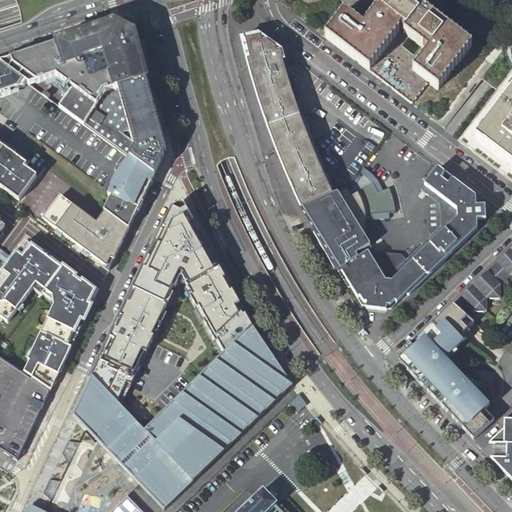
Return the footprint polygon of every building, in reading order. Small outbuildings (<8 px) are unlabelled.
[(442,0),(378,0),(374,6),(377,9),(363,28),(344,13),(325,38),(412,105),(428,83),(438,91),(472,47),(423,9),(418,14),(408,6),(412,0),(437,0),(441,3),(442,0)] [(58,108),(75,120),(83,126),(104,93),(119,89),(145,82),(142,70),(144,69),(137,45),(133,38),(113,27),(104,28),(72,39),(10,61),(12,66),(37,83),(55,77),(72,88),(58,108)] [(244,42),(249,62),(246,63),(251,80),(263,118),(264,121),(265,121),(268,128),(267,128),(276,153),(276,154),(290,186),(291,185),(294,193),(293,193),(298,205),(300,210),(332,196),(332,195),(331,194),(331,193),(330,192),(329,190),(329,188),(328,187),(328,186),(327,184),(326,183),(326,181),(325,180),(324,179),(323,176),(322,173),(321,172),(320,169),(319,166),(317,162),(316,160),(316,159),(315,157),(314,155),(313,153),(313,151),(312,150),(311,148),(311,146),(310,144),(309,143),(309,141),(308,139),(307,137),(306,135),(305,132),(304,128),(303,126),(301,122),(300,117),(299,117),(297,109),(296,108),(294,100),(293,99),(287,77),(282,62),(283,61),(280,53),(276,55),(274,49),(266,43),(262,44),(260,38),(258,39),(256,39),(248,41),(245,42),(244,42)] [(37,83),(12,66),(8,71),(29,86),(37,83)] [(0,69),(0,96),(29,86),(8,71),(3,68),(0,69)] [(135,148),(130,159),(155,177),(161,164),(160,163),(162,158),(163,159),(164,157),(160,155),(162,151),(167,152),(162,130),(149,85),(148,86),(147,82),(148,82),(148,81),(145,82),(119,89),(135,148)] [(511,88),(474,138),(508,164),(511,166),(511,88)] [(104,93),(83,126),(130,159),(135,148),(119,89),(104,93)] [(303,116),(299,117),(300,117),(301,122),(303,126),(304,128),(305,132),(306,135),(307,137),(308,139),(309,141),(309,143),(310,144),(311,146),(311,148),(312,150),(313,151),(313,153),(314,155),(315,157),(316,159),(316,160),(317,162),(319,166),(320,169),(321,172),(322,173),(323,176),(324,179),(325,180),(326,181),(326,183),(327,184),(328,186),(328,187),(329,188),(329,190),(330,192),(331,193),(331,194),(332,195),(332,196),(336,194),(334,190),(332,187),(331,183),(328,177),(323,165),(322,163),(321,162),(320,160),(316,150),(315,148),(313,141),(312,140),(309,133),(309,130),(306,123),(303,116)] [(0,188),(19,202),(29,187),(37,177),(25,168),(29,162),(0,140),(0,188)] [(126,228),(129,231),(133,222),(141,207),(155,177),(130,159),(118,175),(109,196),(112,197),(104,212),(107,215),(126,228)] [(440,172),(439,171),(438,171),(437,171),(436,170),(436,171),(435,171),(420,191),(429,198),(439,206),(439,229),(429,238),(405,261),(392,273),(386,273),(375,256),(372,251),(337,272),(347,287),(347,288),(348,288),(349,288),(350,288),(361,306),(365,307),(366,307),(366,305),(372,303),(381,304),(385,308),(385,309),(387,309),(390,310),(400,300),(399,298),(402,295),(404,296),(405,297),(406,297),(407,296),(477,230),(477,221),(476,208),(475,199),(440,172)] [(394,213),(390,187),(375,189),(374,183),(366,184),(370,216),(394,213)] [(350,197),(346,190),(338,193),(343,201),(350,197)] [(306,219),(311,229),(314,227),(322,223),(346,210),(358,203),(363,197),(362,196),(359,191),(350,197),(343,201),(338,193),(336,194),(332,196),(300,210),(306,219)] [(96,224),(60,197),(44,218),(42,220),(47,224),(83,250),(90,255),(106,268),(111,259),(114,261),(122,244),(129,231),(126,228),(107,215),(104,212),(96,224)] [(313,233),(312,234),(319,247),(333,269),(335,268),(337,272),(372,251),(363,236),(360,231),(355,234),(353,231),(343,238),(336,226),(339,224),(338,217),(364,215),(368,215),(368,212),(367,210),(366,206),(365,202),(364,200),(363,198),(363,197),(358,203),(346,210),(322,223),(314,227),(311,229),(313,233)] [(219,358),(252,327),(234,301),(206,249),(184,198),(171,204),(92,377),(108,394),(122,407),(178,281),(184,282),(219,358)] [(439,206),(429,198),(428,199),(427,203),(426,206),(426,208),(425,211),(425,216),(425,218),(425,223),(426,227),(427,230),(428,233),(429,236),(429,238),(439,229),(439,206)] [(477,221),(486,221),(485,207),(476,208),(477,221)] [(365,217),(364,215),(338,217),(339,224),(336,226),(343,238),(353,231),(355,234),(360,231),(363,236),(363,235),(364,232),(364,230),(364,227),(365,224),(365,222),(365,219),(365,217)] [(0,325),(3,321),(7,324),(32,291),(32,290),(36,289),(44,295),(45,293),(53,299),(54,308),(50,315),(44,328),(27,362),(29,363),(24,374),(32,380),(50,392),(57,378),(74,343),(81,329),(91,308),(88,306),(95,292),(83,283),(81,285),(74,279),(76,277),(63,268),(62,270),(26,243),(9,266),(4,272),(0,277),(0,325)] [(511,253),(510,251),(504,256),(505,257),(498,264),(497,263),(491,269),(504,282),(508,277),(511,277),(511,253)] [(392,273),(405,261),(400,256),(379,253),(375,256),(386,273),(392,273)] [(0,269),(4,272),(9,266),(0,259),(0,269)] [(472,287),(485,300),(499,300),(499,286),(504,282),(491,269),(486,274),(487,275),(480,282),(479,281),(472,287)] [(485,313),(485,300),(472,287),(467,293),(468,294),(461,301),(460,300),(453,306),(466,318),(472,313),(485,313)] [(453,306),(409,347),(411,349),(405,354),(399,361),(406,370),(424,388),(464,430),(468,435),(473,440),(479,435),(493,421),(488,416),(484,412),(489,407),(457,374),(454,377),(441,364),(466,341),(461,336),(472,327),(474,325),(466,318),(453,306)] [(82,398),(72,418),(164,510),(292,386),(252,327),(219,358),(144,431),(122,407),(108,394),(92,377),(82,398)] [(0,358),(0,451),(16,462),(50,392),(32,380),(24,374),(0,358)] [(298,394),(287,405),(296,414),(306,404),(298,394)] [(511,421),(504,429),(488,443),(488,444),(495,444),(494,451),(494,459),(489,458),(509,479),(511,481),(511,421)] [(268,511),(276,505),(263,490),(239,511),(268,511)] [(134,511),(124,501),(128,498),(127,497),(111,511),(134,511)] [(124,501),(134,511),(141,511),(128,498),(124,501)]
